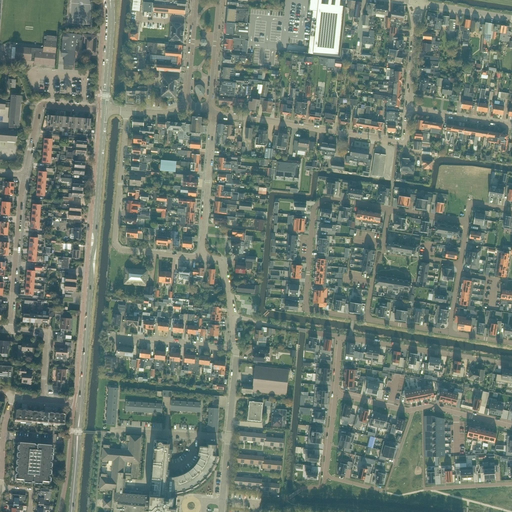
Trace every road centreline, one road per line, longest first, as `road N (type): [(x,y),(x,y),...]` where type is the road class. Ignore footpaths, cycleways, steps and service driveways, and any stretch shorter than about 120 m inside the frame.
road 1 (unclassified): [(80,403),(104,109)]
road 2 (residential): [(390,209),(330,199),(314,209),(306,305),(367,319)]
road 3 (residential): [(201,257),(121,250),(116,243),(127,111)]
road 4 (residential): [(396,142),(215,113)]
road 5 (residential): [(511,365),(341,337)]
road 6 (residential): [(10,330),(23,176)]
road 7 (residential): [(335,393),(324,476),(384,490)]
road 8 (residential): [(201,257),(215,113)]
road 9 (residential): [(23,176),(41,107),(104,109)]
road 10 (residential): [(236,349),(113,337)]
